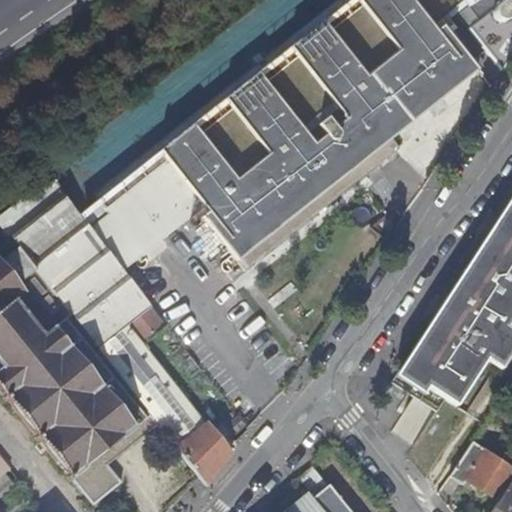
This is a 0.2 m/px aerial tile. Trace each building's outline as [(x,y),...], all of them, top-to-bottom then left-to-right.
[(105,208),(85,223),(124,272),(207,207),(210,212),(203,217),(234,258),(238,256),(250,271),(402,150),(388,131),(472,64),(441,23),(430,31),(428,28),(463,0),(332,0),(191,111),(93,188),(105,208)] [(487,53),(507,66),(511,58),(511,0),(505,0),(468,29),(486,54),(487,53)] [(487,53),(486,54),(502,74),(507,66),(487,53)] [(205,487),(232,454),(228,450),(207,424),(205,425),(143,346),(167,326),(124,272),(85,223),(63,195),(8,238),(17,249),(72,317),(128,387),(130,391),(149,415),(157,425),(205,487)] [(511,198),(499,219),(511,226),(511,227),(506,237),(499,233),(497,232),(496,232),(494,232),(492,233),(491,233),(490,234),(488,236),(485,240),(446,301),(459,309),(451,320),(445,316),(443,315),(442,314),(440,314),(439,315),(437,316),(436,317),(434,319),(392,383),(438,413),(446,400),(458,408),(488,361),(502,370),(511,355),(511,327),(511,324),(511,198)] [(511,227),(511,226),(499,219),(488,236),(490,234),(491,233),(492,233),(494,232),(496,232),(497,232),(499,233),(506,237),(511,227)] [(121,485),(106,467),(98,457),(110,447),(145,419),(143,417),(142,418),(113,383),(114,381),(112,379),(111,380),(80,342),(81,341),(80,339),(78,340),(65,323),(72,317),(17,249),(0,263),(0,394),(3,398),(3,399),(6,403),(7,403),(34,437),(34,438),(37,442),(39,442),(67,476),(66,477),(92,508),(121,485)] [(459,309),(446,301),(434,319),(436,317),(437,316),(439,315),(440,314),(442,314),(443,315),(445,316),(451,320),(459,309)] [(98,457),(106,467),(157,425),(149,415),(145,419),(110,447),(98,457)] [(470,484),(498,502),(504,494),(511,481),(511,470),(472,444),(450,477),(462,486),(466,481),(470,484)] [(0,478),(6,474),(9,471),(0,459),(0,478)] [(300,479),(315,499),(329,488),(313,468),(300,479)] [(0,499),(16,486),(6,474),(0,478),(0,499)] [(498,502),(491,511),(511,511),(511,481),(504,494),(498,502)] [(349,511),(330,487),(329,488),(315,499),(313,501),(308,494),(285,511),(349,511)]
